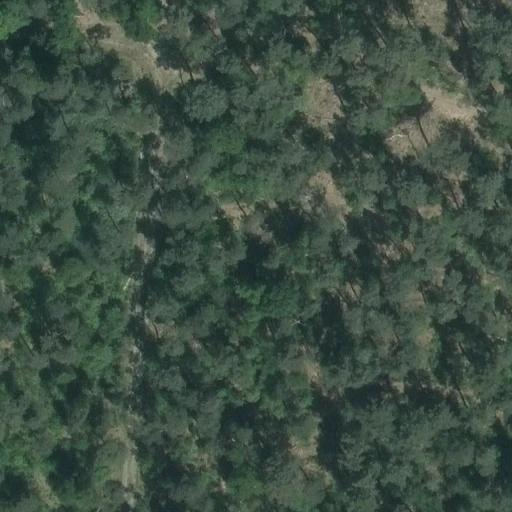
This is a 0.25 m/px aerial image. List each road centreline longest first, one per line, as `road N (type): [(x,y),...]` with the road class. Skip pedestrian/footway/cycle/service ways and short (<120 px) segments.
road 1 (track): [(131,511),(177,0)]
road 2 (track): [(511,31),(0,31)]
road 3 (track): [(173,49),(511,132)]
